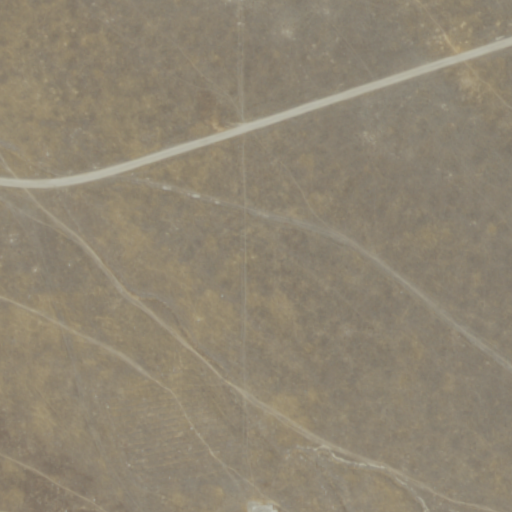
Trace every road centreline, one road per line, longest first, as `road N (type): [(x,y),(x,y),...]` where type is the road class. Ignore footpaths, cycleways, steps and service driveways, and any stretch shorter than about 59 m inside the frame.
road 1 (track): [(0,190),(39,195),(96,185),(511,49)]
road 2 (track): [(96,185),(136,189),(347,251),(511,374)]
